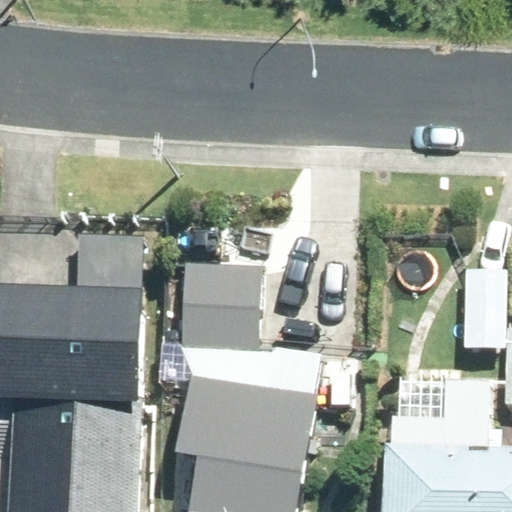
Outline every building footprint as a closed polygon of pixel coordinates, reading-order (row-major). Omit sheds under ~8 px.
[(188,259),(185,349),(261,352),(265,262),(188,259)] [(466,268),(465,344),(505,345),(505,401),(511,401),(511,324),(507,324),(508,269),(466,268)] [(0,281),(0,395),(20,396),(12,511),(137,511),(145,288),(0,281)] [(201,454),(191,511),(299,511),(319,394),(191,373),(179,451),(201,454)] [(395,443),(388,443),(384,511),(511,511),(511,445),(504,445),(505,425),(489,424),(489,378),(448,378),(448,418),(396,417),(395,443)]
